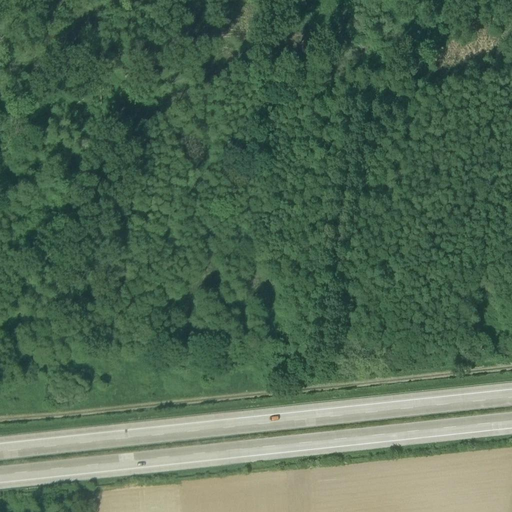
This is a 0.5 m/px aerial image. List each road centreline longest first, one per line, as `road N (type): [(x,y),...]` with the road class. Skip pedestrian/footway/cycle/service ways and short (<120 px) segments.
road 1 (motorway): [(0,476),(511,421)]
road 2 (motorway): [(511,398),(0,453)]
road 3 (track): [(0,419),(511,367)]
